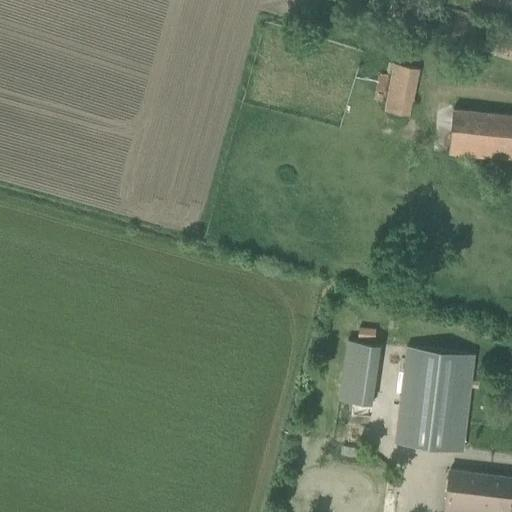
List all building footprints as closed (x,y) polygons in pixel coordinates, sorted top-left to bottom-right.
[(511,24),(430,0),(359,0),(356,12),(511,58),(511,24)] [(420,68),(394,63),(385,110),(411,115),(420,68)] [(511,114),(455,108),(450,152),(511,158),(511,114)] [(359,327),(358,339),(372,341),(374,329),(359,327)] [(370,404),(379,346),(347,341),(338,399),(370,404)] [(473,356),(408,348),(397,442),(462,451),(473,356)] [(343,445),(342,454),(355,455),(356,447),(343,445)] [(449,511),(456,511),(506,511),(507,506),(511,506),(511,475),(455,468),(449,511)]
